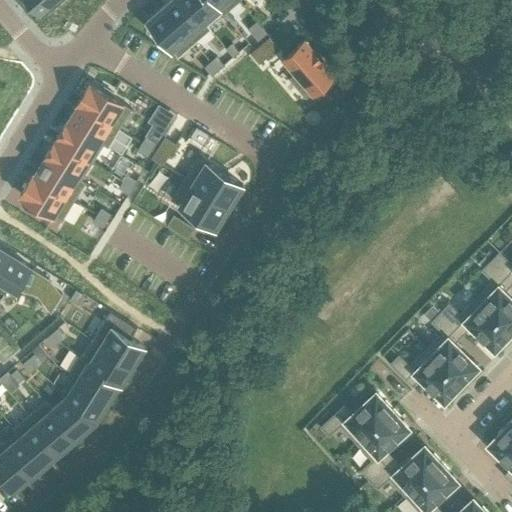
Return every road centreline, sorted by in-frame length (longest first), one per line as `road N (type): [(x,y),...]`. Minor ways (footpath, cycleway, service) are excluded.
road 1 (residential): [(15,511),(103,430),(271,161),(88,44)]
road 2 (residential): [(511,116),(393,0)]
